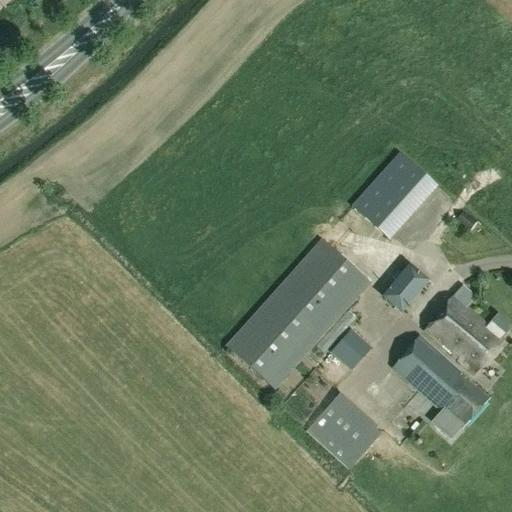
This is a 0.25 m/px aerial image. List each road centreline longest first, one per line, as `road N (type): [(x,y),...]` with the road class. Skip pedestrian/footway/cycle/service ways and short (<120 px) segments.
road 1 (secondary): [(0,122),(56,78),(125,0)]
road 2 (secondary): [(123,0),(0,91)]
